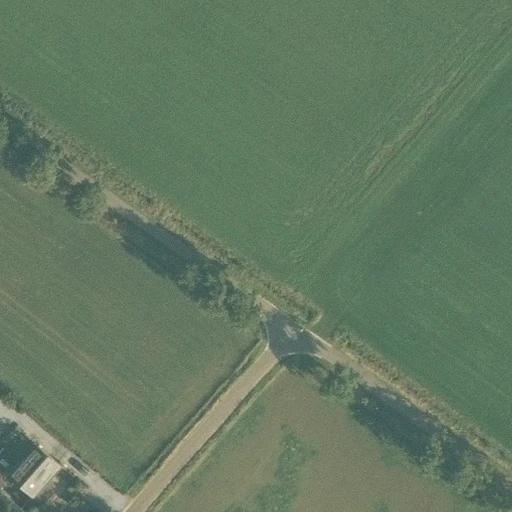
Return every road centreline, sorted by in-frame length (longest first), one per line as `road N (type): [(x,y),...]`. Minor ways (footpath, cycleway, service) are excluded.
road 1 (unclassified): [(294,329),(0,121)]
road 2 (unclassified): [(511,485),(294,329)]
road 3 (unclassified): [(133,511),(294,329)]
